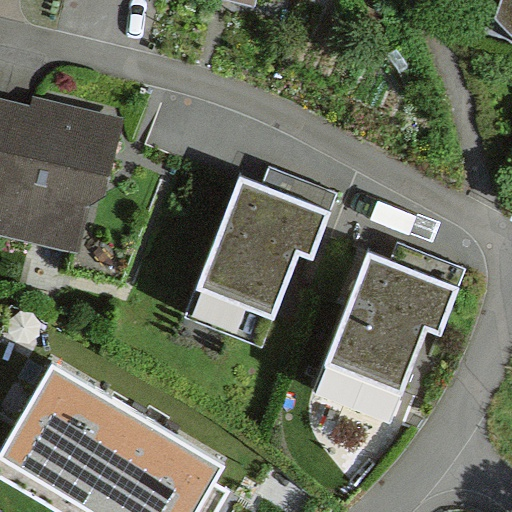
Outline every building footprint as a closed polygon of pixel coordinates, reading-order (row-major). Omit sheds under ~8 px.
[(511,0),(483,0),(494,18),(511,34),(511,0)] [(31,108),(0,100),(0,232),(75,251),(87,202),(99,205),(120,119),(34,98),(31,108)] [(247,215),(207,197),(162,300),(260,344),(314,222),(255,196),(247,215)] [(383,281),(343,264),(298,367),(396,410),(450,289),(391,263),(383,281)] [(176,449),(27,369),(7,406),(42,425),(0,503),(0,508),(7,511),(138,511),(144,503),(161,511),(206,511),(232,466),(182,439),(176,449)]
